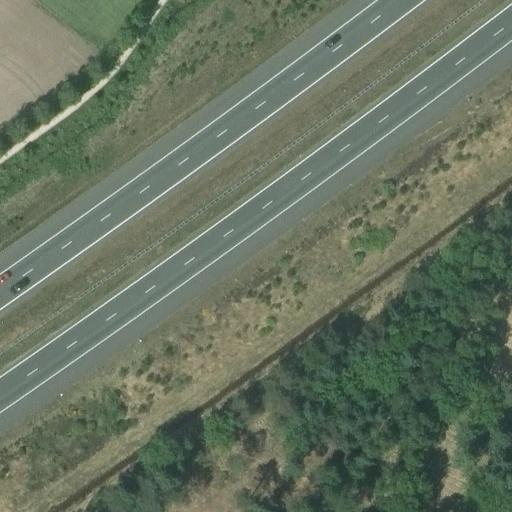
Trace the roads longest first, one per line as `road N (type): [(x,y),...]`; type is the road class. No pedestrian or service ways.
road 1 (motorway): [(0,394),(511,20)]
road 2 (motorway): [(401,0),(0,291)]
